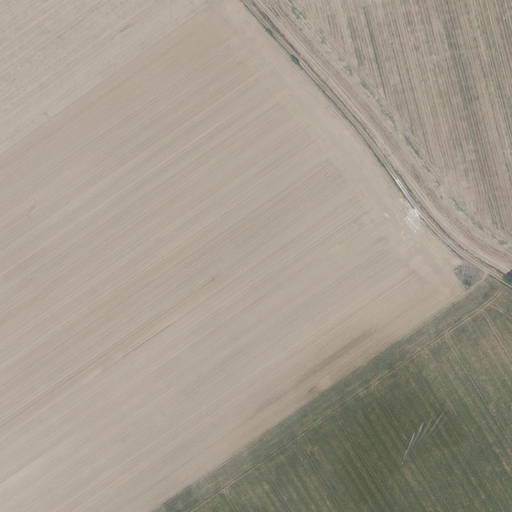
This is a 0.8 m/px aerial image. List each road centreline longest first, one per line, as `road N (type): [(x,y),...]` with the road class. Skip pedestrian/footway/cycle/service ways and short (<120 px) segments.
road 1 (track): [(511,289),(439,234),(243,0)]
road 2 (primary): [(186,511),(151,437),(72,322),(0,250)]
